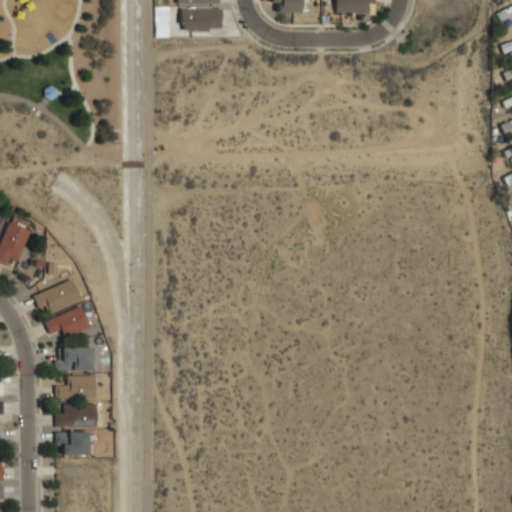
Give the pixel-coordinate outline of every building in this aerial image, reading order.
[(299,11),(299,0),(269,0),(269,1),(278,1),(278,11),(299,11)] [(334,0),(334,11),(371,11),(371,0),(334,0)] [(511,14),(511,5),(498,12),(501,20),(511,14)] [(219,30),(219,8),(179,7),(178,29),(219,30)] [(511,78),(511,68),(498,76),(502,84),(511,78)] [(49,89),(52,86),(56,91),(58,92),(50,100),(45,96),(41,92),(47,86),(49,89)] [(16,260),(28,230),(6,221),(0,236),(0,263),(3,264),(6,257),(16,260)] [(42,305),(46,313),(78,300),(69,278),(30,295),(36,308),(42,305)] [(87,326),(78,305),(42,320),(47,333),(58,329),(62,337),(87,326)] [(90,370),(89,346),(59,347),(59,360),(52,360),(52,370),(90,370)] [(92,398),(92,375),(65,375),(65,384),(52,384),(52,398),(92,398)] [(94,426),(93,403),(61,404),(61,413),(52,413),(53,426),(94,426)] [(85,454),(85,431),(53,431),(53,443),(59,443),(59,454),(85,454)]
